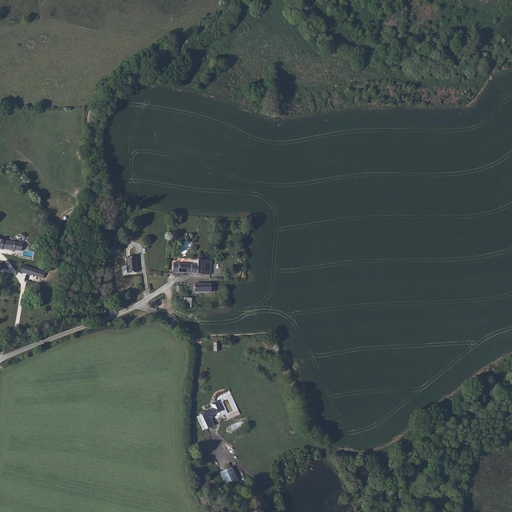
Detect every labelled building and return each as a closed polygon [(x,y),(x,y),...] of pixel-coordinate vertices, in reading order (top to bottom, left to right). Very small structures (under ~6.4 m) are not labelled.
[(0,239),(0,249),(2,250),(2,249),(14,251),(15,242),(0,239)] [(137,272),(135,257),(125,258),(126,265),(123,266),(122,267),(122,272),(124,273),(127,273),(137,272)] [(197,265),(173,263),(172,272),(210,275),(211,260),(197,259),(197,265)] [(31,275),(39,277),(41,271),(23,265),(21,272),(31,275)] [(210,284),(194,284),(194,292),(214,292),(214,287),(212,287),(212,285),(210,285),(210,284)] [(176,298),(175,305),(183,306),(183,307),(191,307),(191,305),(192,305),(193,305),(194,304),(194,302),(193,301),(192,301),(192,298),(183,298),(176,298)] [(214,413),(211,411),(204,414),(203,413),(201,414),(202,416),(197,418),(205,432),(216,425),(211,418),(214,413)] [(230,467),(220,472),(226,486),(236,481),(230,467)]
